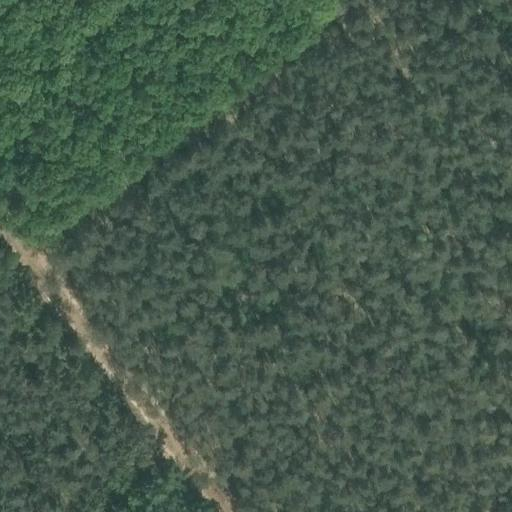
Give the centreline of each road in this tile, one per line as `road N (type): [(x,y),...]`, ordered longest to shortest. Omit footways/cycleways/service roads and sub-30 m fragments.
road 1 (track): [(336,0),(22,243),(0,214)]
road 2 (track): [(22,243),(222,511)]
